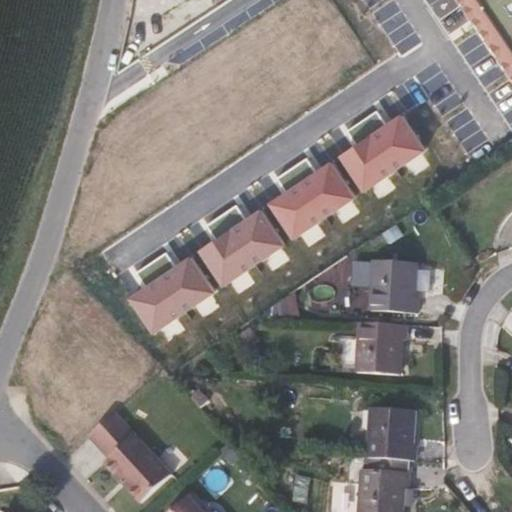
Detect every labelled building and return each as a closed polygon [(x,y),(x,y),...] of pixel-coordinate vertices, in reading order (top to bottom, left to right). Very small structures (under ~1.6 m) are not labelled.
[(375,0),(397,32),(444,0),(375,0)] [(511,0),(496,0),(456,27),(511,110),(511,0)] [(413,180),(441,167),(412,107),(384,120),(413,180)] [(251,268),(244,251),(295,230),(280,191),(202,223),(224,279),(251,268)] [(429,200),(434,208),(442,204),(436,195),(429,200)] [(257,254),(298,237),(295,230),(244,251),(251,268),(260,264),(257,254)] [(412,297),(414,263),(373,260),(370,311),(416,314),(417,297),(412,297)] [(264,311),(256,316),(282,318),(281,303),(265,312),(264,311)] [(402,340),(405,340),(406,326),(360,323),(357,373),(399,375),(402,340)] [(199,410),(206,403),(198,393),(190,400),(199,410)] [(411,447),(413,412),(372,410),(369,459),(408,462),(414,462),(415,447),(411,447)] [(103,464),(139,506),(149,497),(169,478),(113,414),(91,434),(87,438),(108,460),(103,464)] [(406,490),(408,462),(369,459),(363,459),(359,511),(400,511),(402,489),(406,490)] [(199,511),(188,499),(173,511),(199,511)]
